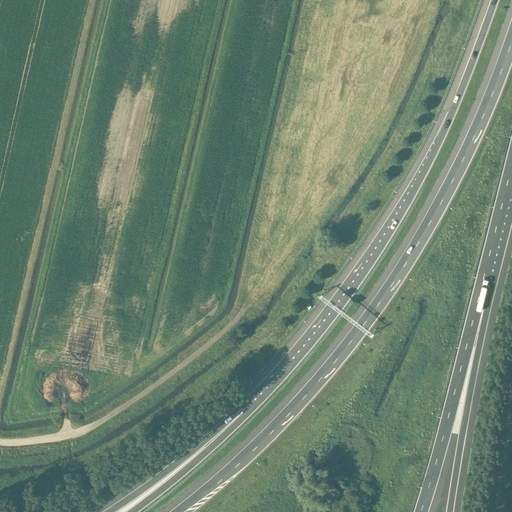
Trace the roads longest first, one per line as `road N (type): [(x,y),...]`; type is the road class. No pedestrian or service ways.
road 1 (motorway): [(511,43),(451,184),(372,313),(286,416),(175,511)]
road 2 (motorway): [(494,0),(457,100),(394,221),(307,343),(249,405)]
road 3 (unclassified): [(238,315),(137,400),(89,429),(0,442)]
road 4 (motorway): [(420,511),(475,306)]
road 5 (motorway): [(449,511),(475,306)]
road 6 (motorway): [(249,405),(109,511)]
road 7 (motorway): [(249,405),(133,511)]
road 8 (motorway): [(475,306),(511,162)]
